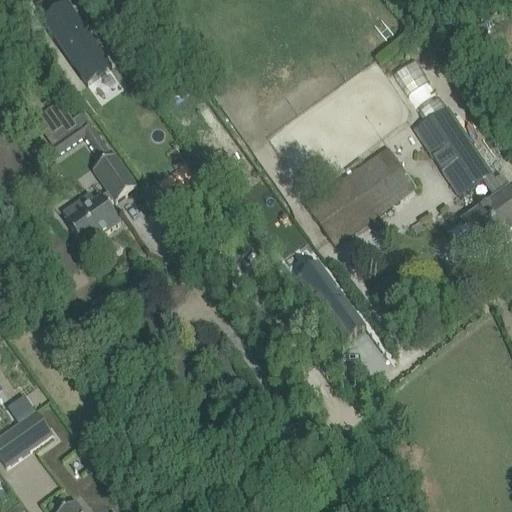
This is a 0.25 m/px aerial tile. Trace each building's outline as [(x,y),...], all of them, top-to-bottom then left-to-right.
[(67,6),(42,24),(86,87),(111,69),(67,6)] [(60,104),(34,123),(47,140),(57,157),(84,138),(104,165),(92,174),(107,194),(100,199),(94,203),(89,196),(61,216),(66,222),(64,224),(84,252),(118,227),(105,209),(113,203),(114,205),(137,188),(116,158),(114,159),(99,139),(81,114),(73,121),(60,104)] [(448,111),(415,133),(458,200),(481,184),(492,177),(448,111)] [(389,152),(306,209),(334,249),(416,191),(389,152)] [(198,183),(186,167),(186,166),(158,187),(171,204),(198,183)] [(469,232),(455,242),(470,263),(484,254),(503,241),(505,245),(511,240),(511,194),(510,191),(504,195),(492,177),(481,184),(494,202),(463,224),(469,232)] [(420,224),(412,229),(417,236),(425,231),(420,224)] [(324,274),(302,291),(344,348),(366,332),(324,274)] [(25,399),(8,411),(19,427),(36,415),(25,399)] [(52,439),(36,415),(19,427),(0,440),(0,463),(6,472),(52,439)] [(69,468),(83,485),(100,472),(85,454),(69,468)] [(0,502),(9,495),(0,484),(0,502)]
